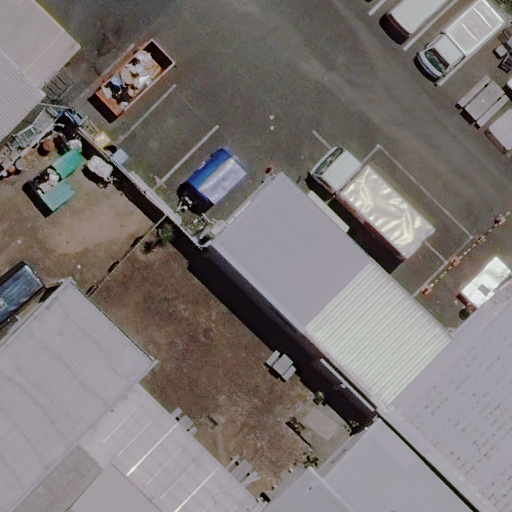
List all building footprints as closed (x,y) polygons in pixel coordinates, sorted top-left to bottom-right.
[(132,154),(199,220),(240,179),(172,113),(132,154)] [(511,511),(511,345),(468,303),(391,345),(244,201),(170,275),(261,365),(411,511),(511,511)] [(511,345),(511,258),(468,303),(511,345)] [(0,511),(267,511),(252,497),(237,511),(75,511),(18,456),(81,392),(0,312),(0,511)] [(267,511),(411,511),(261,365),(190,437),(252,497),(267,511)]
